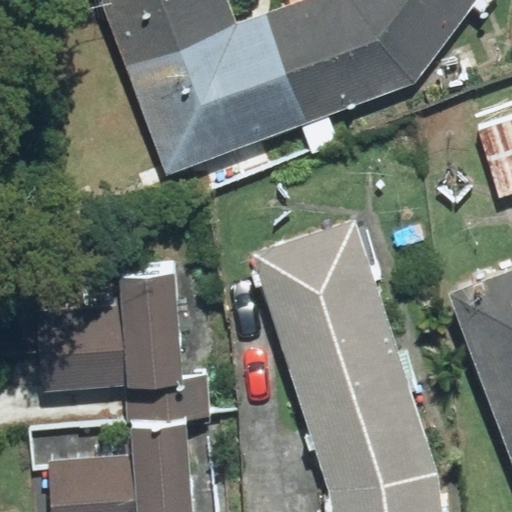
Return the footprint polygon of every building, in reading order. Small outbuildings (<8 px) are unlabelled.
[(95,0),(157,170),(414,79),(465,9),(478,18),(491,0),(278,0),(233,16),(227,0),(95,0)] [(511,114),(469,130),(492,197),(511,190),(511,114)] [(441,511),(439,491),(351,211),(241,246),(324,511),(441,511)] [(173,388),(163,262),(80,269),(90,395),(173,388)] [(511,265),(447,290),(511,459),(511,265)] [(187,511),(185,421),(119,423),(119,455),(35,457),(36,511),(187,511)]
